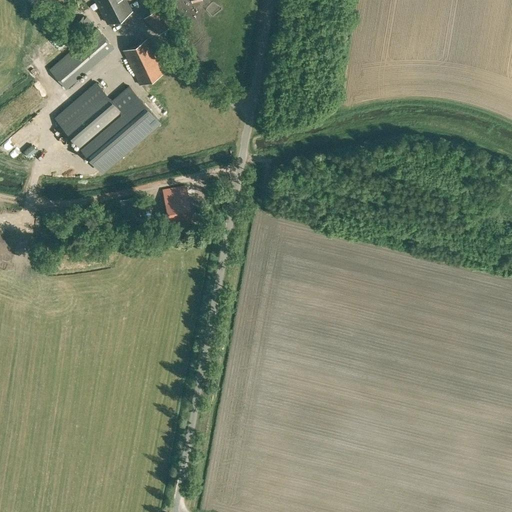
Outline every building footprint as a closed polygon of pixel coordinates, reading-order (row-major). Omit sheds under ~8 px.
[(119,17),(110,0),(99,0),(109,22),(119,17)] [(110,0),(119,17),(134,10),(128,0),(110,0)] [(159,34),(166,27),(175,19),(160,3),(144,18),(159,34)] [(113,48),(97,29),(49,69),(65,89),(113,48)] [(163,73),(146,39),(123,50),(139,84),(163,73)] [(97,83),(56,118),(86,153),(144,103),(129,86),(112,101),(97,83)] [(6,107),(11,115),(28,107),(24,98),(6,107)] [(150,104),(89,151),(102,169),(163,121),(150,104)] [(31,155),(39,147),(35,144),(28,152),(31,155)] [(192,221),(186,186),(162,190),(169,225),(192,221)] [(140,218),(138,197),(128,198),(130,219),(140,218)]
